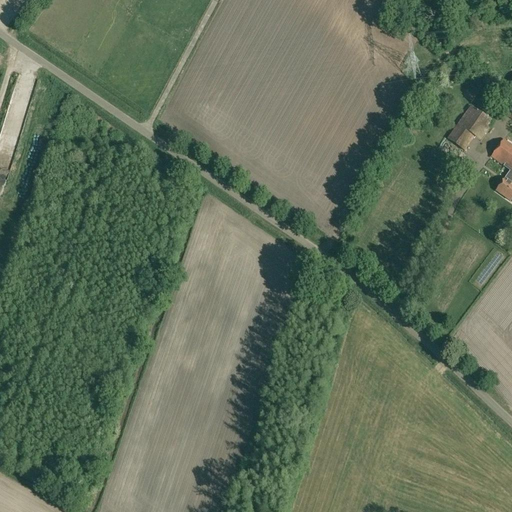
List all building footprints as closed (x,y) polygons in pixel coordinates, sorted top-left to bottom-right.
[(418,49),(424,44),(420,40),(414,45),(418,49)] [(511,103),(504,97),(495,109),(511,119),(511,103)] [(464,151),(487,118),(470,107),(448,139),(464,151)] [(511,145),(504,140),(491,157),(511,171),(511,145)] [(511,171),(497,191),(511,202),(511,201),(511,171)]
